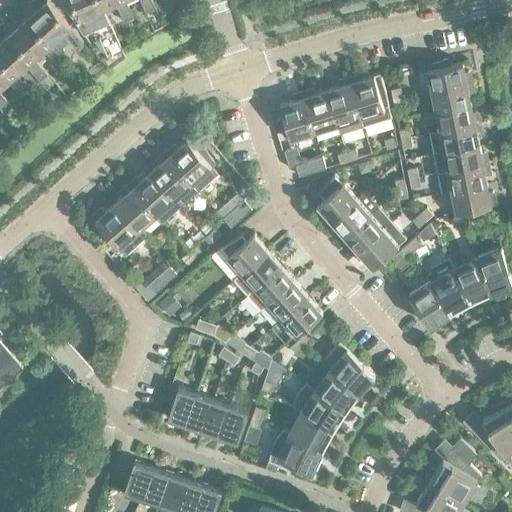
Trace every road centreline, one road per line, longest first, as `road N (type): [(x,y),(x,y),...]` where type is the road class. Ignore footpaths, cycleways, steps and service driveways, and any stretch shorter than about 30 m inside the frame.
road 1 (residential): [(445,397),(276,193),(237,70)]
road 2 (residential): [(81,511),(144,320),(45,206)]
road 3 (residential): [(237,70),(511,3)]
road 4 (residential): [(45,206),(143,115),(237,70)]
road 5 (residential): [(369,511),(406,439),(445,397)]
